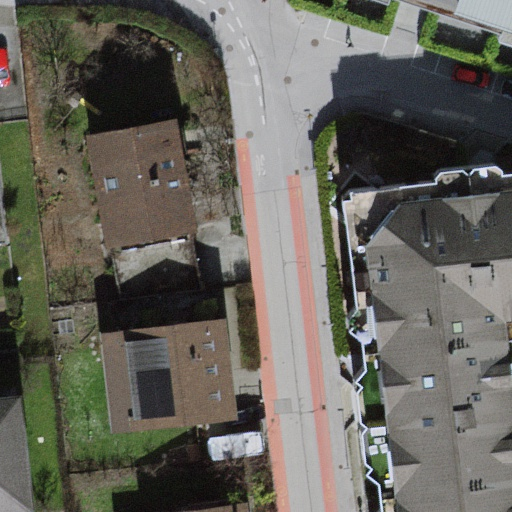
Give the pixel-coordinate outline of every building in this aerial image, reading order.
[(511,0),(406,0),(431,8),(511,35),(511,0)] [(181,121),(83,140),(106,260),(205,241),(181,121)] [(511,511),(511,171),(497,169),(358,207),(384,511),(511,511)] [(226,319),(96,332),(107,440),(237,427),(226,319)] [(27,511),(16,399),(0,400),(0,511),(27,511)]
